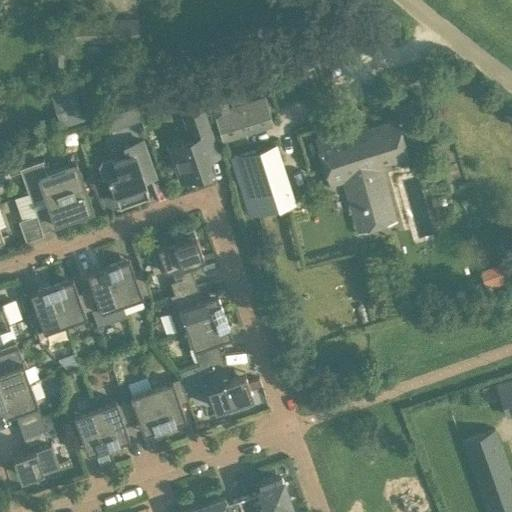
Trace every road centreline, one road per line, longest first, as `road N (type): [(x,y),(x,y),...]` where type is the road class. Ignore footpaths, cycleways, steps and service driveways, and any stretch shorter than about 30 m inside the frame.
road 1 (residential): [(288,428),(206,197),(0,269)]
road 2 (residential): [(54,511),(288,428)]
road 3 (unclassified): [(511,84),(407,0)]
